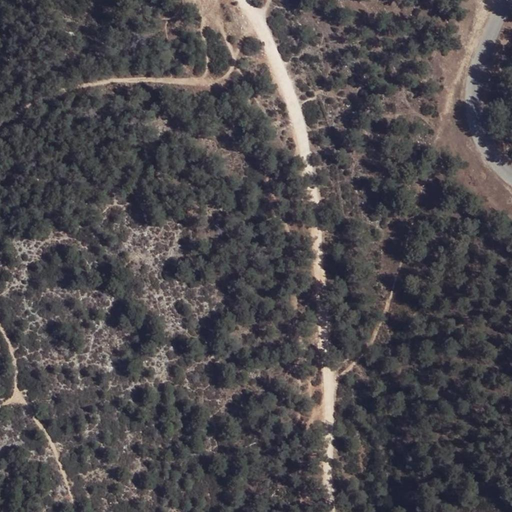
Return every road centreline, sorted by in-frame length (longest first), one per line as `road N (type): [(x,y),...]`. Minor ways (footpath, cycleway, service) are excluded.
road 1 (track): [(256,18),(293,105),(313,191),(333,511)]
road 2 (unclassified): [(503,0),(470,102),(485,148),(511,175)]
